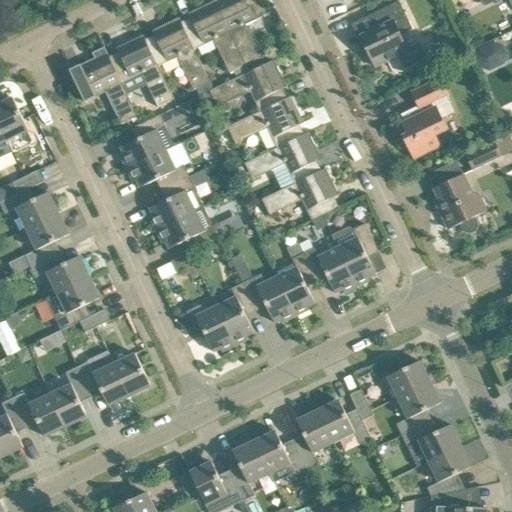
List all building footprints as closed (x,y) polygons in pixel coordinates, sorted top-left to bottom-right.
[(246,65),(253,61),(262,57),(256,45),(250,43),(242,26),(267,15),(259,0),(216,0),(215,1),(246,65)] [(230,72),(246,65),(215,1),(203,6),(206,11),(182,22),(181,22),(194,50),(195,49),(214,40),(230,72)] [(401,36),(405,34),(414,29),(400,1),(352,24),(358,37),(357,37),(359,43),(361,42),(364,48),(366,47),(375,67),(399,56),(406,69),(427,58),(420,43),(407,49),(401,36)] [(181,22),(182,22),(180,18),(167,24),(169,28),(146,39),(145,40),(158,67),(159,67),(178,57),(194,90),(210,82),(195,49),(194,50),(181,22)] [(145,40),(146,39),(144,35),(131,41),(133,45),(110,57),(109,57),(122,84),(123,84),(142,74),(158,107),(174,99),(159,67),(158,67),(145,40)] [(479,48),(476,59),(480,68),(490,71),(505,64),(508,54),(503,46),(493,42),(479,48)] [(109,57),(110,57),(107,52),(95,58),(97,63),(72,74),(85,102),(110,90),(118,106),(116,112),(122,124),(138,116),(123,84),(122,84),(109,57)] [(260,112),(287,98),(276,75),(280,72),(274,60),(210,91),(218,107),(251,92),(260,112)] [(414,158),(432,149),(440,146),(435,135),(447,129),(442,118),(455,112),(447,95),(448,94),(441,79),(430,84),(412,92),(419,106),(402,114),(406,122),(403,124),(408,135),(404,137),(414,158)] [(198,97),(202,106),(212,101),(208,92),(198,97)] [(305,135),(305,134),(293,111),(298,109),(292,96),(287,98),(260,112),(227,127),(235,144),(268,128),(277,148),(305,135)] [(0,123),(8,140),(11,139),(29,130),(13,98),(0,103),(0,123)] [(142,137),(121,147),(124,154),(121,156),(127,169),(167,150),(175,146),(166,127),(160,115),(155,118),(137,126),(142,137)] [(277,148),(245,163),(253,180),(272,170),(282,190),(294,183),(295,184),(322,171),(322,170),(311,147),(315,145),(309,132),(305,134),(305,135),(277,148)] [(473,170),(502,156),(495,141),(465,155),(473,170)] [(190,177),(186,167),(184,165),(176,169),(167,150),(127,169),(134,182),(137,181),(140,188),(161,178),(166,188),(190,177)] [(244,166),(234,171),(239,180),(248,175),(244,166)] [(303,200),(312,221),(340,208),(328,183),(332,181),(326,168),(322,170),(322,171),(295,184),(294,183),(282,190),(262,199),(270,216),(303,200)] [(25,191),(44,182),(38,171),(14,183),(19,194),(25,191)] [(482,213),(474,195),(464,174),(434,189),(444,208),(439,210),(449,230),(461,223),(464,229),(467,232),(472,232),(474,231),(476,228),(477,224),(476,221),(474,217),(482,213)] [(204,207),(194,186),(190,177),(166,188),(171,198),(150,208),(153,215),(150,217),(157,230),(204,207)] [(30,202),(25,191),(19,194),(0,202),(5,214),(17,209),(27,229),(60,213),(50,192),(30,202)] [(221,223),(213,226),(204,207),(157,230),(163,243),(166,242),(170,249),(190,239),(195,249),(196,250),(227,235),(221,223)] [(31,267),(55,255),(50,244),(70,235),(60,213),(27,229),(37,250),(25,256),(31,267)] [(358,238),(338,247),(358,287),(371,280),(369,277),(376,274),(366,253),(376,248),(378,252),(379,252),(366,224),(353,230),(358,238)] [(344,293),(358,287),(338,247),(338,248),(319,257),(315,248),(304,254),(315,277),(326,272),(336,293),(343,290),(344,293)] [(192,279),(201,275),(191,252),(172,261),(177,273),(187,268),(192,279)] [(305,282),(315,277),(304,254),(293,259),(297,267),(278,277),(297,316),(310,310),(308,307),(315,303),(305,282)] [(58,293),(91,277),(81,256),(61,266),(55,255),(31,267),(36,278),(48,272),(58,293)] [(262,274),(243,283),(255,307),(265,302),(275,323),(282,319),(283,323),(297,316),(278,277),(266,282),(262,274)] [(58,293),(46,299),(62,331),(80,322),(86,319),(81,308),(101,298),(91,277),(58,293)] [(244,312),(255,307),(243,283),(232,289),(236,297),(217,306),(236,346),(249,339),(247,336),(255,333),(244,312)] [(236,346),(217,306),(205,312),(201,305),(187,312),(194,326),(200,323),(214,352),(221,349),(223,352),(236,346)] [(86,333),(92,330),(110,321),(105,310),(86,319),(80,322),(86,333)] [(497,325),(501,333),(502,335),(511,330),(511,329),(507,320),(497,325)] [(66,342),(61,331),(60,331),(54,334),(59,345),(66,342)] [(88,362),(77,367),(89,392),(100,387),(109,406),(131,396),(115,364),(109,350),(87,361),(88,362)] [(115,364),(131,396),(152,386),(136,353),(115,364)] [(399,398),(431,382),(421,361),(388,377),(399,398)] [(78,397),(89,392),(77,367),(66,373),(72,384),(51,394),(67,427),(88,417),(78,397)] [(402,435),(427,423),(422,413),(441,403),(431,382),(399,398),(409,419),(397,424),(402,435)] [(374,415),(371,409),(362,391),(351,396),(360,415),(363,420),(374,415)] [(67,427),(51,394),(30,404),(25,393),(13,398),(25,422),(36,417),(46,437),(67,427)] [(14,428),(25,422),(13,398),(2,403),(8,415),(0,418),(0,451),(3,458),(24,447),(14,428)] [(363,420),(360,415),(349,420),(340,400),(319,410),(334,443),(355,433),(361,445),(372,439),(363,420)] [(314,453),(334,443),(319,410),(298,420),(307,440),(296,445),(308,470),(319,464),(314,453)] [(427,423),(402,435),(412,456),(424,451),(429,462),(462,446),(452,425),(432,434),(427,423)] [(308,470),(296,445),(285,450),(276,431),(255,441),(271,474),(291,464),(297,475),(308,470)] [(250,484),(271,474),(255,441),(234,451),(243,471),(232,476),(244,500),(255,495),(250,484)] [(432,497),(459,491),(452,476),(472,467),(462,446),(429,462),(439,483),(428,488),(432,497)] [(212,461),(190,472),(191,473),(203,497),(209,511),(220,511),(244,500),(232,476),(222,481),(212,461)] [(192,503),(203,497),(191,473),(180,478),(192,503)] [(432,497),(432,506),(439,507),(438,511),(487,511),(488,508),(465,507),(465,490),(459,491),(432,497)] [(116,511),(156,511),(147,492),(114,508),(116,511)]
